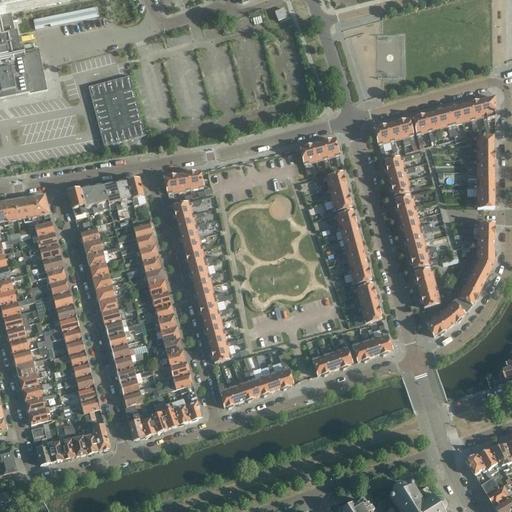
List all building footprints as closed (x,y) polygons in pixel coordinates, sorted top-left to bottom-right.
[(0,0),(0,101),(47,91),(38,49),(19,53),(10,12),(69,0),(0,0)] [(278,23),(282,21),(281,20),(285,19),(283,15),(284,14),(283,10),(274,14),(278,23)] [(486,118),(486,120),(494,118),(494,98),(490,100),(487,98),(483,99),(482,102),(486,118)] [(477,103),(475,102),(471,103),(470,105),(469,105),(474,122),(475,121),(475,119),(481,118),(481,120),(481,119),(484,129),(488,128),(486,118),(482,102),(477,103)] [(476,131),(474,122),(469,105),(458,108),(463,125),(464,124),(463,122),(469,121),(469,123),(470,123),(472,132),(476,131)] [(458,108),(456,107),(452,108),(450,110),(446,111),(453,137),(457,136),(455,127),(455,125),(461,123),(461,125),(463,125),(458,108)] [(442,112),(440,111),(436,112),(435,114),(439,131),(440,130),(440,129),(446,127),(446,129),(447,129),(449,138),(453,137),(446,111),(442,112)] [(437,131),(439,131),(435,114),(423,117),(428,134),(430,144),(434,142),(432,133),(432,131),(437,129),(437,131)] [(423,117),(421,116),(417,117),(416,120),(411,121),(416,137),(419,147),(423,146),(420,136),(420,134),(426,132),(426,134),(428,134),(423,117)] [(404,123),(402,121),(398,122),(397,125),(396,125),(401,141),(402,141),(402,139),(408,137),(408,139),(411,149),(415,148),(413,138),(408,121),(404,123)] [(399,141),(401,141),(396,125),(385,128),(390,144),(392,154),(396,153),(394,143),(393,141),(399,140),(399,141)] [(385,128),(383,126),(379,127),(377,130),(373,131),(378,147),(381,157),(385,156),(382,146),(382,144),(388,143),(388,144),(390,144),(385,128)] [(493,150),(492,137),(475,138),(465,138),(466,142),(476,142),(478,142),(478,148),(476,148),(476,150),(493,150)] [(330,142),(328,141),(324,142),(323,144),(322,144),(327,161),(328,160),(328,158),(334,157),(334,159),(337,168),(341,167),(338,158),(339,158),(334,141),(330,142)] [(327,161),(322,144),(311,147),(316,164),(317,163),(316,161),(322,160),(322,162),(323,162),(325,171),(329,170),(327,161)] [(308,166),(308,164),(314,162),(314,164),(316,164),(311,147),(309,146),(305,147),(303,149),(299,150),(300,152),(304,167),(306,176),(310,175),(308,166)] [(495,156),(493,154),(493,150),(476,150),(466,150),(466,154),(476,154),(478,154),(478,160),(476,160),(476,162),(493,162),(495,160),(495,156)] [(411,160),(410,156),(400,159),(384,163),(385,167),(384,170),(385,174),(387,175),(404,171),(403,169),(401,170),(400,164),(402,163),(411,160)] [(493,162),(476,162),(466,162),(466,166),(476,166),(478,166),(478,172),(476,172),(476,174),(493,173),(493,162)] [(404,181),(403,176),(405,175),(414,172),(413,168),(404,171),(387,175),(390,186),(407,182),(406,180),(404,181)] [(191,192),(190,190),(198,189),(198,191),(203,190),(199,174),(195,174),(192,173),(188,173),(187,176),(190,192),(191,192)] [(495,175),(493,174),(493,173),(476,174),(476,175),(478,175),(478,181),(476,181),(466,182),(466,186),(493,186),(493,181),(495,179),(495,175)] [(330,189),(328,190),(328,191),(345,187),(345,186),(346,184),(345,180),(343,179),(341,174),(325,179),(315,182),(317,186),(326,183),(328,183),(330,189)] [(175,178),(173,176),(169,177),(167,179),(163,180),(167,196),(172,195),(171,193),(177,193),(177,195),(178,194),(175,178)] [(175,178),(178,194),(179,194),(179,192),(185,191),(185,193),(190,192),(187,176),(175,178)] [(127,184),(133,207),(133,209),(145,206),(139,183),(137,182),(127,184)] [(407,190),(405,184),(407,183),(407,182),(390,186),(390,187),(389,189),(390,193),(392,194),(393,198),(410,194),(419,191),(418,187),(409,190),(409,189),(407,190)] [(126,208),(133,207),(127,184),(115,186),(124,220),(129,219),(126,208)] [(124,220),(115,186),(103,188),(109,211),(109,212),(116,210),(119,221),(124,220)] [(495,192),(493,190),(493,186),(466,186),(466,190),(476,190),(478,190),(478,196),(476,197),(476,198),(493,198),(495,196),(495,192)] [(333,200),(331,201),(331,202),(348,198),(345,187),(328,191),(319,194),(320,198),(329,195),(331,195),(333,200)] [(103,212),(109,211),(103,188),(91,190),(98,215),(103,214),(103,212)] [(93,216),(98,215),(91,190),(80,191),(86,215),(93,214),(93,216)] [(74,218),(86,215),(80,191),(70,193),(68,196),(74,218)] [(413,207),(411,208),(410,202),(412,201),(421,199),(420,195),(411,197),(394,201),(395,206),(394,208),(395,212),(397,213),(414,209),(413,207)] [(34,199),(37,218),(43,217),(44,220),(50,219),(44,197),(34,199)] [(335,209),(333,210),(324,212),(325,216),(334,214),(351,210),(350,205),(351,203),(350,199),(348,198),(331,202),(332,204),(333,203),(335,209)] [(476,206),(466,206),(466,211),(476,211),(493,211),(493,198),(476,198),(476,200),(478,199),(478,206),(476,206)] [(31,219),(37,218),(34,199),(24,201),(28,223),(32,223),(31,219)] [(24,224),(28,223),(24,201),(14,202),(17,221),(23,220),(24,224)] [(200,206),(199,201),(189,204),(173,208),(174,213),(172,215),(173,219),(176,220),(176,221),(192,216),(192,215),(190,216),(188,209),(190,208),(200,206)] [(11,222),(17,221),(14,202),(4,204),(8,227),(12,226),(11,222)] [(414,219),(413,214),(415,213),(425,211),(423,206),(414,209),(397,213),(400,225),(417,220),(416,219),(414,219)] [(356,222),(355,218),(353,217),(352,213),(335,217),(326,220),(327,224),(336,221),(336,222),(338,221),(340,227),(338,228),(338,229),(355,225),(356,222)] [(193,227),(192,221),(193,221),(203,218),(202,214),(192,216),(176,221),(179,232),(195,228),(195,227),(193,227)] [(415,222),(417,222),(417,220),(400,225),(399,227),(400,231),(402,232),(404,236),(430,229),(429,225),(419,228),(417,228),(415,222)] [(122,244),(136,240),(152,236),(151,231),(151,230),(151,227),(149,226),(149,224),(133,229),(134,235),(121,238),(122,244)] [(493,229),(493,225),(476,224),(466,224),(466,229),(476,229),(478,229),(478,235),(476,235),(476,237),(493,237),(495,235),(495,231),(493,229)] [(35,229),(37,238),(54,234),(51,225),(35,229)] [(355,225),(338,229),(329,232),(330,236),(340,233),(340,234),(342,233),(343,238),(341,239),(341,240),(358,236),(355,225)] [(195,233),(197,232),(196,232),(206,230),(205,226),(195,228),(179,232),(180,237),(179,239),(180,243),(182,244),(182,245),(199,240),(198,239),(196,239),(195,233)] [(83,246),(99,241),(98,235),(106,232),(105,227),(80,234),(81,239),(80,241),(81,244),(82,244),(83,246)] [(430,229),(404,236),(405,240),(403,243),(404,247),(407,248),(423,244),(423,242),(421,243),(419,237),(421,236),(431,234),(430,229)] [(32,240),(33,245),(37,244),(38,251),(57,246),(54,234),(37,238),(32,240)] [(20,235),(10,236),(10,239),(10,242),(11,242),(18,240),(19,243),(21,243),(20,238),(20,235)] [(139,252),(155,248),(154,242),(154,241),(154,238),(152,238),(152,236),(136,240),(139,252)] [(360,244),(361,241),(360,237),(358,236),(341,240),(342,242),(344,241),(345,247),(343,248),(344,248),(334,251),(335,255),(361,248),(360,244)] [(493,249),(493,237),(476,237),(466,237),(466,241),(476,241),(478,241),(478,248),(476,248),(476,249),(493,249)] [(86,257),(102,253),(100,246),(109,243),(108,239),(99,241),(83,246),(84,251),(83,252),(84,255),(85,256),(86,257)] [(197,242),(199,242),(199,240),(182,245),(185,256),(202,252),(211,249),(210,245),(200,248),(200,247),(199,248),(197,242)] [(423,244),(407,248),(410,259),(426,255),(436,252),(435,248),(425,251),(423,251),(422,246),(424,245),(423,244)] [(57,246),(38,251),(28,253),(30,259),(40,257),(42,263),(60,258),(57,246)] [(130,266),(137,265),(142,263),(158,259),(157,254),(158,253),(157,250),(155,249),(155,248),(139,252),(134,253),(136,260),(129,262),(130,266)] [(366,257),(365,253),(362,252),(361,248),(335,255),(336,259),(346,256),(348,256),(349,262),(347,262),(348,264),(364,259),(366,257)] [(493,261),(495,259),(495,255),(493,253),(493,249),(476,249),(476,255),(478,255),(478,260),(476,260),(474,264),(491,268),(493,265),(493,261)] [(200,254),(202,253),(202,252),(185,256),(185,257),(184,259),(185,263),(187,264),(188,268),(215,262),(213,257),(204,260),(202,260),(200,254)] [(89,269),(105,264),(102,253),(86,257),(89,269)] [(426,263),(425,257),(427,256),(426,255),(410,259),(410,260),(408,262),(409,266),(412,267),(413,271),(429,267),(439,264),(438,260),(428,263),(428,262),(426,263)] [(45,274),(63,270),(60,258),(42,263),(45,274)] [(145,275),(161,271),(160,266),(161,264),(160,261),(158,261),(158,259),(142,263),(145,275)] [(367,271),(364,259),(348,264),(348,265),(350,265),(352,270),(350,271),(340,274),(341,278),(351,275),(367,271)] [(204,269),(206,268),(216,266),(215,262),(188,268),(190,273),(188,275),(189,279),(192,280),(192,281),(208,276),(208,275),(206,276),(204,269)] [(92,280),(108,276),(105,264),(89,269),(92,280)] [(490,271),(491,268),(474,264),(473,267),(475,268),(472,273),(470,272),(467,277),(483,285),(485,282),(487,281),(489,277),(488,275),(490,271)] [(0,282),(10,280),(7,269),(0,270),(0,282)] [(49,286),(66,281),(63,270),(45,274),(36,277),(38,282),(47,279),(49,286)] [(429,275),(431,274),(430,270),(414,274),(415,279),(413,281),(414,285),(417,286),(433,282),(433,280),(431,281),(429,275)] [(148,287),(164,283),(163,277),(164,276),(163,273),(162,272),(161,271),(145,275),(148,287)] [(369,278),(371,276),(370,272),(367,271),(351,275),(351,277),(353,276),(355,282),(353,282),(353,283),(343,285),(344,289),(354,287),(370,283),(369,278)] [(95,292),(111,288),(110,282),(120,279),(119,273),(108,276),(92,280),(93,286),(92,287),(93,290),(95,291),(95,292)] [(207,281),(209,281),(219,278),(218,274),(208,276),(192,281),(195,292),(211,288),(211,286),(209,287),(207,281)] [(20,277),(10,280),(0,282),(0,295),(13,292),(11,286),(14,285),(14,283),(21,281),(20,277)] [(466,285),(464,284),(462,288),(477,296),(483,285),(467,277),(467,279),(469,280),(466,285)] [(52,297),(69,293),(66,281),(49,286),(47,286),(48,292),(50,291),(52,297)] [(432,284),(434,283),(433,282),(417,286),(420,298),(436,293),(435,289),(433,289),(432,284)] [(151,298),(167,294),(166,289),(167,288),(166,285),(165,284),(164,283),(148,287),(151,298)] [(360,300),(358,301),(358,302),(375,298),(374,297),(376,295),(375,291),(372,290),(371,286),(355,290),(345,293),(346,297),(356,294),(358,294),(360,300)] [(98,304),(114,299),(111,288),(95,292),(96,297),(95,299),(96,302),(98,302),(98,304)] [(210,290),(211,289),(211,288),(195,292),(195,293),(193,295),(194,299),(197,300),(198,305),(224,298),(223,294),(213,296),(211,296),(210,290)] [(460,296),(458,295),(456,299),(471,307),(473,303),(476,302),(478,299),(477,296),(462,288),(461,289),(463,290),(460,296)] [(0,308),(16,304),(13,292),(0,295),(0,308)] [(49,298),(50,301),(53,300),(56,311),(73,307),(69,293),(52,297),(49,298)] [(435,295),(437,295),(436,293),(420,298),(419,300),(420,304),(422,305),(423,310),(440,305),(438,301),(436,301),(435,295)] [(154,310),(155,310),(170,305),(169,300),(170,299),(169,296),(168,295),(167,294),(151,298),(154,310)] [(214,305),(216,305),(215,304),(225,302),(224,298),(198,305),(199,309),(198,311),(199,315),(201,316),(201,317),(218,313),(217,311),(215,312),(214,305)] [(378,309),(375,298),(358,302),(358,303),(360,303),(362,308),(360,309),(350,312),(351,316),(361,313),(378,309)] [(101,315),(117,311),(114,299),(98,304),(101,315)] [(463,316),(471,307),(456,299),(453,303),(463,316)] [(25,302),(16,304),(0,308),(0,309),(1,313),(0,315),(1,318),(2,319),(3,320),(19,316),(20,316),(18,308),(26,306),(25,302)] [(463,316),(453,303),(450,306),(451,307),(447,311),(446,310),(445,311),(455,324),(457,325),(460,322),(460,320),(463,316)] [(153,321),(154,323),(157,322),(173,317),(172,312),(173,311),(172,308),(171,307),(170,305),(155,310),(157,319),(153,321)] [(59,323),(76,318),(73,307),(56,311),(59,323)] [(378,309),(361,313),(361,315),(363,314),(365,320),(363,321),(354,323),(355,327),(364,325),(381,321),(380,317),(381,314),(380,310),(378,309)] [(217,318),(219,317),(228,314),(227,310),(218,313),(201,317),(204,328),(221,324),(220,323),(218,323),(217,318)] [(104,327),(120,322),(117,311),(101,315),(104,327)] [(440,317),(439,315),(435,318),(444,332),(455,324),(445,311),(443,312),(445,313),(440,317)] [(6,332),(22,328),(19,316),(3,320),(4,325),(3,327),(4,330),(5,331),(6,332)] [(173,317),(157,322),(160,333),(176,329),(175,324),(176,322),(175,320),(174,319),(173,317)] [(54,336),(62,334),(79,330),(76,318),(59,323),(60,329),(53,331),(54,336)] [(430,323),(429,321),(425,324),(433,339),(437,336),(440,337),(444,334),(444,332),(435,318),(434,318),(435,320),(430,323)] [(107,339),(124,334),(120,322),(104,327),(105,330),(104,331),(105,334),(106,334),(107,339)] [(219,326),(221,325),(221,324),(204,328),(204,329),(203,331),(204,335),(206,337),(207,341),(224,336),(234,334),(232,329),(223,332),(221,332),(219,326)] [(387,354),(391,352),(383,327),(379,328),(382,338),(382,340),(376,342),(376,340),(374,340),(380,356),(382,358),(386,356),(387,354)] [(9,344),(26,340),(22,328),(6,332),(7,337),(6,339),(7,342),(9,343),(9,344)] [(157,346),(163,345),(179,340),(178,335),(179,334),(178,331),(177,330),(176,329),(160,333),(162,340),(156,342),(157,346)] [(62,334),(54,336),(52,337),(53,343),(64,340),(65,346),(82,341),(79,330),(62,334)] [(380,356),(374,340),(371,331),(367,332),(370,342),(371,344),(365,345),(365,344),(363,344),(369,360),(380,356)] [(110,350),(127,346),(124,334),(107,339),(108,343),(107,344),(108,347),(110,348),(110,350)] [(222,338),(224,338),(224,336),(207,341),(210,352),(227,348),(237,345),(235,341),(226,344),(226,343),(224,344),(222,338)] [(356,347),(352,337),(348,339),(352,348),(351,348),(357,364),(361,363),(364,364),(367,363),(368,360),(369,360),(363,344),(362,344),(362,346),(356,348),(356,347)] [(12,356),(29,351),(26,340),(9,344),(10,349),(10,351),(10,354),(12,355),(12,356)] [(162,357),(166,356),(182,352),(181,347),(182,346),(181,343),(180,342),(179,340),(163,345),(165,353),(161,354),(162,357)] [(68,357),(85,353),(82,341),(65,346),(68,357)] [(346,350),(342,341),(338,342),(342,351),(341,351),(342,353),(336,355),(335,353),(334,354),(339,370),(340,370),(342,371),(346,370),(347,367),(351,366),(346,350)] [(113,362),(130,357),(127,346),(110,350),(113,362)] [(327,356),(324,347),(320,348),(323,358),(328,374),(339,370),(334,354),(333,354),(333,356),(328,358),(327,356)] [(225,350),(227,349),(227,348),(210,352),(211,353),(209,355),(210,359),(213,360),(214,365),(230,361),(230,360),(240,358),(239,354),(229,356),(227,357),(225,350)] [(15,368),(32,364),(29,351),(12,356),(14,361),(13,363),(14,366),(15,367),(15,368)] [(316,360),(312,351),(308,352),(311,362),(317,378),(321,376),(323,378),(327,376),(328,374),(323,358),(322,358),(322,360),(316,362),(316,360)] [(169,368),(186,364),(184,359),(185,357),(184,354),(183,354),(182,352),(166,356),(169,368)] [(85,353),(68,357),(55,361),(53,361),(55,367),(70,363),(72,369),(88,365),(85,353)] [(116,373),(133,369),(130,357),(113,362),(116,373)] [(287,370),(284,361),(280,362),(283,372),(283,374),(276,376),(276,374),(274,374),(280,391),(280,390),(283,392),(287,390),(288,388),(292,386),(288,370),(287,370)] [(506,384),(511,381),(511,363),(511,362),(506,364),(508,369),(502,371),(506,384)] [(18,380),(35,375),(34,369),(37,368),(35,363),(32,364),(15,368),(17,373),(16,375),(17,378),(18,379),(18,380)] [(172,380),(189,375),(187,371),(188,369),(187,366),(186,365),(186,364),(169,368),(172,380)] [(75,380),(91,377),(88,365),(72,369),(61,372),(62,377),(74,374),(75,380)] [(280,391),(274,374),(271,365),(267,366),(270,376),(271,378),(265,380),(265,378),(263,378),(269,394),(280,391)] [(119,385),(136,381),(133,369),(116,373),(117,376),(116,377),(117,380),(118,381),(119,385)] [(255,381),(252,372),(248,373),(256,399),(261,397),(263,398),(267,397),(268,395),(269,394),(263,378),(262,379),(262,381),(256,383),(255,381)] [(45,378),(46,378),(45,373),(35,375),(18,380),(20,385),(19,387),(20,389),(21,390),(21,391),(38,387),(37,381),(45,378)] [(252,400),(256,399),(248,373),(244,374),(247,384),(247,386),(241,388),(241,386),(239,386),(245,403),(247,404),(251,403),(252,400)] [(166,394),(175,392),(186,389),(192,387),(190,382),(191,380),(190,377),(189,377),(189,375),(172,380),(174,387),(165,390),(166,394)] [(94,388),(91,377),(75,380),(64,383),(65,389),(77,386),(78,392),(94,388)] [(232,389),(229,379),(225,381),(228,390),(234,406),(245,403),(239,386),(238,387),(238,389),(233,391),(233,389),(232,389)] [(122,397),(139,393),(136,381),(119,385),(121,390),(119,391),(120,394),(122,394),(122,397)] [(24,403),(42,399),(40,392),(47,390),(46,385),(38,387),(21,391),(23,397),(22,398),(23,401),(24,402),(24,403)] [(224,391),(222,386),(218,388),(224,410),(225,409),(228,410),(232,409),(233,407),(234,406),(228,390),(224,391)] [(190,423),(198,421),(197,420),(201,418),(193,389),(192,387),(186,389),(191,404),(184,407),(190,423)] [(80,404),(97,400),(94,388),(78,392),(77,392),(80,404)] [(139,393),(122,397),(124,403),(123,404),(124,407),(125,407),(126,409),(134,407),(139,406),(142,405),(139,393)] [(27,415),(45,410),(43,404),(46,403),(45,401),(52,399),(51,396),(42,399),(24,403),(26,408),(25,410),(26,413),(27,414),(27,415)] [(97,400),(80,404),(84,415),(89,414),(93,413),(100,411),(97,400)] [(178,427),(190,423),(184,407),(183,402),(171,406),(172,408),(178,427)] [(166,410),(164,404),(158,406),(167,431),(178,427),(172,408),(166,410)] [(158,406),(154,408),(156,416),(150,418),(156,435),(167,431),(158,406)] [(134,407),(126,409),(124,410),(132,441),(135,442),(145,439),(139,423),(138,418),(137,416),(134,407)] [(45,410),(27,415),(29,420),(28,421),(29,424),(30,425),(31,426),(48,422),(46,416),(49,415),(49,412),(55,411),(54,408),(45,410)] [(150,417),(145,418),(144,416),(138,418),(139,423),(145,439),(156,435),(150,418),(150,417)] [(99,453),(108,451),(109,449),(110,449),(103,424),(92,427),(93,428),(99,453)] [(32,437),(45,434),(44,432),(43,428),(31,431),(32,437)] [(81,431),(82,438),(87,456),(99,453),(93,428),(81,431)] [(75,439),(73,430),(68,431),(70,437),(71,440),(75,459),(87,456),(82,438),(75,439)] [(49,431),(44,432),(45,434),(52,464),(63,462),(59,443),(52,445),(49,431)] [(45,434),(32,437),(34,443),(42,441),(43,446),(44,447),(45,446),(46,449),(36,451),(40,467),(52,464),(45,434)] [(63,462),(75,459),(71,440),(59,443),(63,462)] [(505,474),(511,471),(511,458),(508,447),(491,453),(502,470),(505,474)] [(0,464),(14,461),(11,451),(0,453),(0,464)] [(498,472),(502,470),(491,453),(479,457),(489,473),(491,477),(498,473),(498,472)] [(467,464),(482,488),(490,483),(485,475),(489,473),(479,457),(468,461),(467,464)] [(0,464),(3,476),(16,473),(14,461),(0,464)] [(494,481),(490,483),(482,488),(482,489),(489,499),(500,492),(494,481)] [(445,511),(445,509),(445,506),(443,504),(440,502),(437,501),(434,502),(432,499),(433,499),(433,498),(431,498),(428,492),(428,491),(427,490),(425,491),(422,490),(420,491),(418,493),(417,496),(413,490),(413,489),(412,488),(412,489),(411,487),(410,486),(408,487),(407,488),(404,486),(401,486),(397,486),(394,488),(392,491),(391,495),(391,498),(389,498),(388,500),(376,507),(378,509),(373,511),(445,511)] [(511,500),(511,499),(508,493),(510,491),(507,487),(500,492),(489,499),(496,510),(511,500)] [(0,511),(5,511),(11,511),(7,494),(0,496),(0,511)] [(511,511),(511,500),(496,510),(496,511),(511,511)] [(369,511),(363,502),(352,508),(351,506),(349,507),(347,506),(343,509),(342,511),(341,511),(369,511)]
